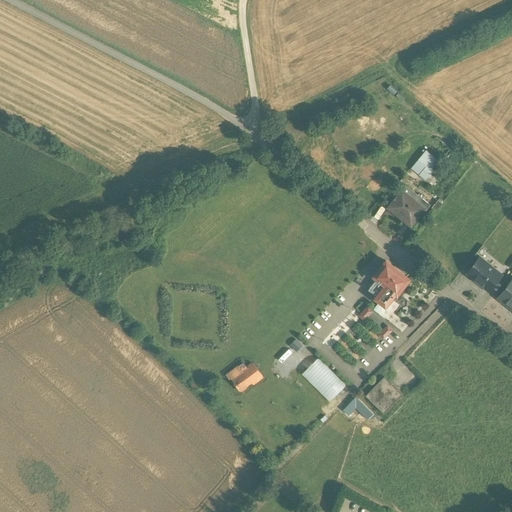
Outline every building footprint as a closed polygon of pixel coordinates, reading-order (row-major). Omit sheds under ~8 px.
[(426,152),(411,168),(425,180),(440,164),(426,152)] [(407,195),(402,191),(388,208),(411,227),(425,210),(416,202),(419,197),(410,190),(407,195)] [(435,212),(442,204),(439,201),(432,209),(435,212)] [(479,258),(467,273),(474,279),(483,268),(481,267),(485,263),(479,258)] [(409,279),(386,261),(374,277),(377,280),(385,286),(381,290),(375,299),(379,302),(385,307),(395,294),(397,295),(409,279)] [(500,275),(485,263),(481,267),(483,268),(474,279),(488,290),(500,275)] [(385,286),(377,280),(374,284),(381,290),(385,286)] [(511,281),(499,298),(510,307),(511,307),(511,281)] [(385,307),(379,302),(373,310),(384,318),(385,307)] [(368,307),(359,316),(364,320),(372,311),(368,307)] [(387,326),(379,335),(383,339),(391,331),(387,326)] [(303,375),(330,402),(347,386),(320,358),(303,375)] [(242,363),(222,378),(226,383),(230,381),(239,392),(262,376),(253,363),(247,368),(242,363)] [(402,395),(384,377),(364,397),(384,415),(402,395)] [(357,398),(345,410),(351,414),(358,407),(368,417),(371,413),(357,398)]
